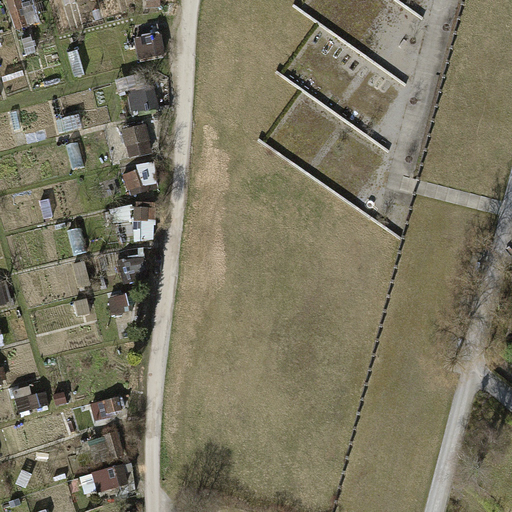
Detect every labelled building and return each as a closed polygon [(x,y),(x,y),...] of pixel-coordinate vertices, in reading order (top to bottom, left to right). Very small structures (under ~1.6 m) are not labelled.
[(35,0),(7,0),(13,14),(38,6),(35,0)] [(163,0),(149,0),(149,11),(164,10),(163,0)] [(26,11),(13,14),(18,36),(31,33),(26,11)] [(159,22),(145,24),(150,57),(165,54),(159,22)] [(159,90),(131,96),(135,115),(163,108),(159,90)] [(154,125),(125,132),(128,146),(157,140),(154,125)] [(155,162),(125,169),(130,192),(161,185),(155,162)] [(4,172),(0,173),(0,192),(8,191),(4,172)] [(132,207),(115,211),(117,221),(135,217),(132,207)] [(152,209),(141,209),(142,241),(153,241),(152,209)] [(33,246),(15,250),(20,272),(38,268),(33,246)] [(142,255),(125,258),(130,282),(147,278),(142,255)] [(109,281),(95,284),(97,291),(111,287),(109,281)] [(2,282),(0,282),(0,311),(9,309),(2,282)] [(136,290),(113,297),(118,315),(141,308),(136,290)] [(98,349),(92,351),(98,370),(104,368),(98,349)] [(37,362),(25,365),(30,381),(41,378),(37,362)] [(67,391),(58,394),(61,406),(71,403),(67,391)] [(48,392),(16,401),(20,418),(53,409),(48,392)] [(120,395),(107,399),(111,413),(124,409),(120,395)] [(120,434),(91,442),(98,468),(127,460),(120,434)] [(17,462),(4,465),(12,491),(25,487),(17,462)] [(127,466),(112,470),(117,492),(132,487),(127,466)] [(26,511),(24,500),(12,504),(14,511),(26,511)]
